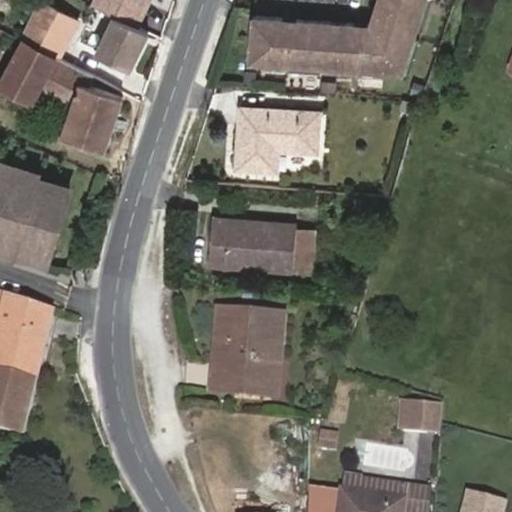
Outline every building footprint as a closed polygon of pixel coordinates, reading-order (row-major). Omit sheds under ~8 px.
[(97,0),(95,6),(116,16),(138,27),(151,0),(97,0)] [(255,16),(253,62),(405,73),(428,0),(380,0),(373,25),(255,16)] [(78,21),(38,1),(25,40),(59,58),(78,21)] [(138,27),(116,16),(97,52),(131,70),(150,33),(138,27)] [(93,76),(59,58),(25,40),(2,85),(32,101),(39,88),(74,106),(65,135),(105,148),(122,96),(90,85),(93,76)] [(317,113),(240,109),(237,168),(276,170),(277,151),(316,152),(317,113)] [(50,256),(69,191),(38,181),(40,176),(0,164),(0,247),(17,252),(18,246),(50,256)] [(249,228),(249,222),(211,219),(211,226),(249,228)] [(295,226),(249,222),(249,228),(211,226),(209,265),(291,270),(291,267),(295,226)] [(316,228),(295,226),(291,267),(314,268),(316,228)] [(0,427),(23,434),(53,311),(0,293),(0,427)] [(269,367),(276,363),(280,316),(217,312),(213,362),(230,364),(228,395),(267,398),(269,367)] [(230,364),(213,362),(210,393),(228,395),(230,364)] [(274,398),(276,363),(269,367),(267,398),(274,398)] [(437,404),(414,403),(413,411),(420,411),(420,433),(434,434),(437,404)] [(337,449),(338,430),(319,429),(318,448),(337,449)] [(339,511),(342,492),(306,488),(305,511),(339,511)] [(399,511),(401,500),(342,492),(339,511),(399,511)] [(504,511),(507,504),(469,494),(464,511),(504,511)]
